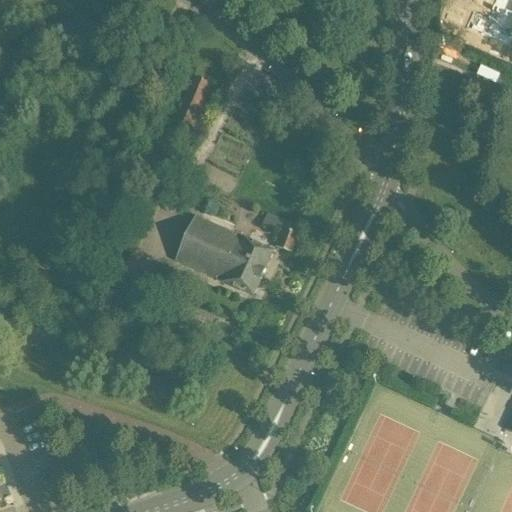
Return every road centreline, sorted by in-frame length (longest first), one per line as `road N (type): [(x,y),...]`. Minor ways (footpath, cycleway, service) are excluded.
road 1 (tertiary): [(240,472),(264,444),(385,183)]
road 2 (residential): [(385,183),(270,64),(185,0)]
road 3 (residential): [(511,327),(442,257),(385,183)]
road 4 (tertiary): [(385,183),(401,114),(406,0)]
